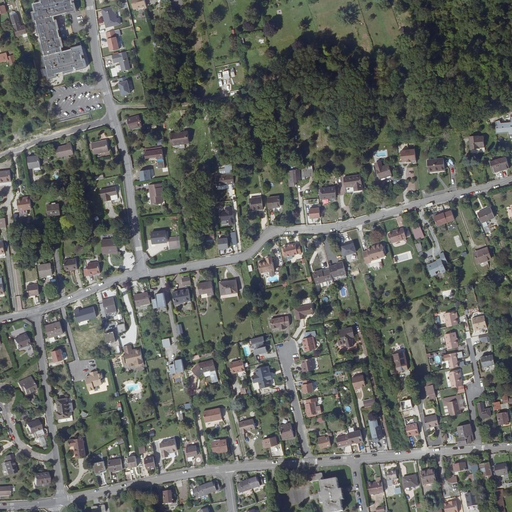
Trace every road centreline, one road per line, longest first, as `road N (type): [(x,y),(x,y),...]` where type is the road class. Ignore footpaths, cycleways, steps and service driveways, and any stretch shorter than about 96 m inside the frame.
road 1 (unclassified): [(141,272),(237,257),(277,229),(336,227),(511,178)]
road 2 (residential): [(62,501),(226,468)]
road 3 (residential): [(114,117),(141,272)]
road 4 (residential): [(35,313),(57,458)]
road 5 (unknown): [(12,189),(7,222),(17,317)]
road 6 (residential): [(354,458),(478,448)]
road 7 (residential): [(114,117),(0,155)]
road 8 (residential): [(88,0),(114,117)]
